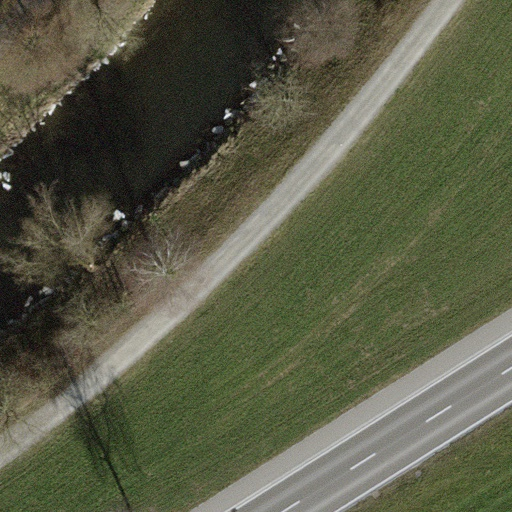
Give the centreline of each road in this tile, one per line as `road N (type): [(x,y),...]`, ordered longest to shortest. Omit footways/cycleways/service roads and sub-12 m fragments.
road 1 (track): [(0,458),(38,434),(223,270),(319,167),(452,0)]
road 2 (secondary): [(278,511),(511,363)]
